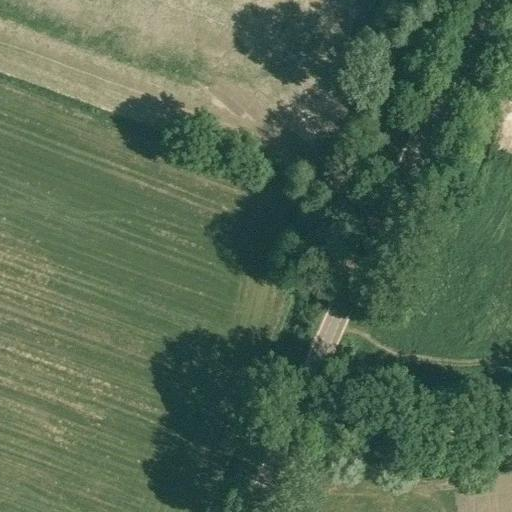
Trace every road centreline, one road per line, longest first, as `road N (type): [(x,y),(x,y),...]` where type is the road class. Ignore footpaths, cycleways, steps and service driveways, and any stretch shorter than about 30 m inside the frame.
road 1 (tertiary): [(259,511),(337,316),(487,0)]
road 2 (track): [(394,195),(0,39)]
